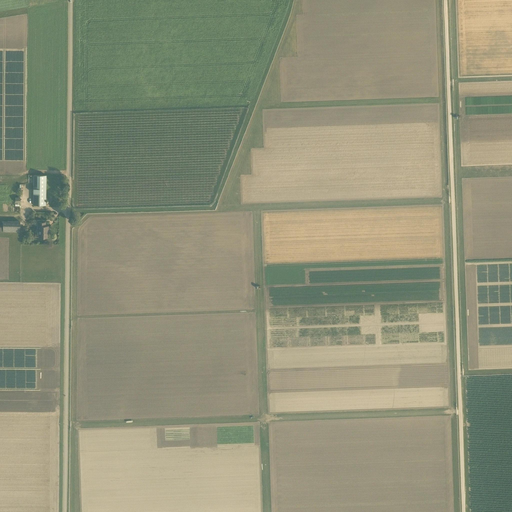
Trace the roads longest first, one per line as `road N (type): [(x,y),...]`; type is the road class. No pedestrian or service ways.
road 1 (track): [(461,511),(443,0)]
road 2 (unclassified): [(64,511),(68,0)]
road 3 (track): [(67,211),(212,205),(289,0)]
